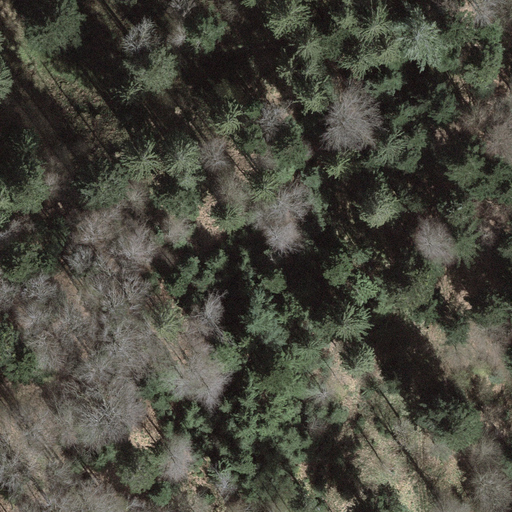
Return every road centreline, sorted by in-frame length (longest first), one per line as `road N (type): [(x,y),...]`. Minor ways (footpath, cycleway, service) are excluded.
road 1 (track): [(414,329),(354,162),(352,81),(327,45),(292,36),(196,66),(110,77),(19,38),(7,0)]
road 2 (track): [(354,162),(424,18),(423,0)]
